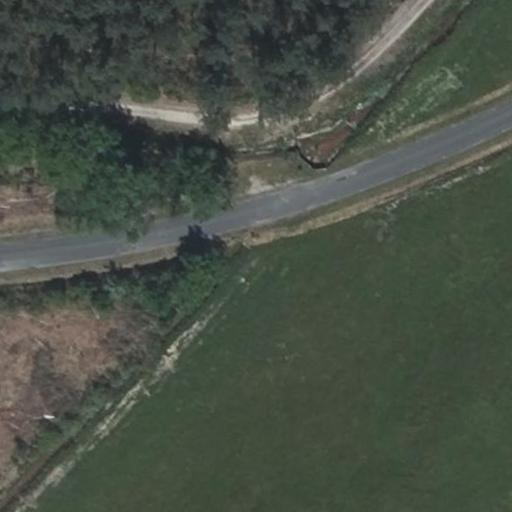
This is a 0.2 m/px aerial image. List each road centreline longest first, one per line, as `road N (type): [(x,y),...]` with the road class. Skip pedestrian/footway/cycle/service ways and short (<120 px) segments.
road 1 (tertiary): [(0,255),(251,212),(351,183),(511,114)]
road 2 (track): [(423,0),(347,71),(267,114),(239,119),(0,102)]
